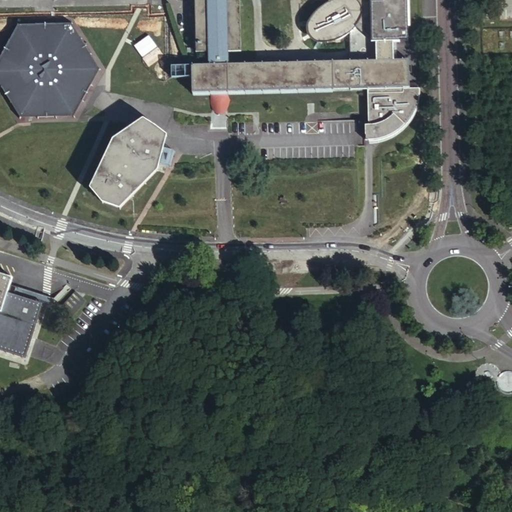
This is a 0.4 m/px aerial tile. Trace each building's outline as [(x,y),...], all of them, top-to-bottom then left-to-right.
[(209,64),(229,63),(229,49),(242,49),(240,0),(194,0),(196,50),(208,49),(209,64)] [(394,40),(410,40),(410,24),(412,24),(411,0),(326,0),(321,2),(319,3),(317,5),(313,9),(312,11),(311,13),(311,16),(311,18),(311,20),(312,23),(313,25),(314,26),(315,28),(317,29),(319,31),(322,33),(325,34),(328,35),(331,35),(334,34),(341,33),(346,32),(349,31),(351,29),(354,28),(355,27),(357,26),(372,41),(378,41),(394,40)] [(5,90),(15,106),(21,102),(29,114),(42,113),(42,120),(62,119),(61,111),(74,111),(81,99),(88,102),(96,86),(88,83),(95,70),(88,58),(95,54),(85,39),(78,43),(71,33),(59,33),(59,25),(38,25),(38,34),(24,34),(18,45),(11,42),(2,58),(9,61),(3,73),(12,87),(5,90)] [(372,41),(357,26),(355,27),(354,28),(351,29),(352,50),(352,60),(344,60),(259,62),(229,63),(209,64),(193,64),(194,94),(212,93),(227,93),(357,90),(368,89),(410,89),(410,84),(409,59),(396,59),(394,40),(378,41),(372,41)] [(410,89),(368,89),(369,125),(365,125),(365,139),(369,139),(370,141),(376,141),(382,140),(387,138),(391,137),(395,135),(399,132),(402,130),(405,127),(409,124),(415,116),(417,112),(418,109),(419,105),(421,101),(421,96),(422,93),(422,89),(417,89),(417,84),(410,84),(410,89)] [(350,131),(364,131),(364,120),(350,120),(350,131)] [(106,157),(92,189),(101,206),(102,207),(122,212),(159,174),(162,168),(172,170),(175,153),(165,151),(168,137),(151,125),(144,121),(114,140),(106,157)] [(0,345),(27,355),(31,344),(44,304),(16,295),(11,293),(9,292),(11,287),(14,276),(0,271),(0,345)]
